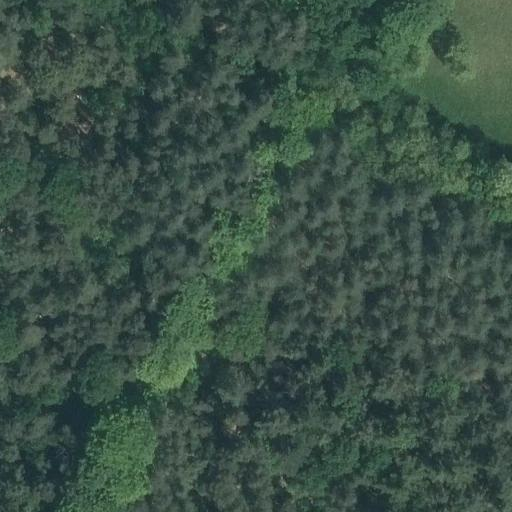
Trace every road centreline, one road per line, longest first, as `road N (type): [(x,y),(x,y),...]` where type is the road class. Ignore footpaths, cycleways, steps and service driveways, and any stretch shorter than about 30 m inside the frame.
road 1 (track): [(307,79),(75,511)]
road 2 (track): [(171,0),(511,200)]
